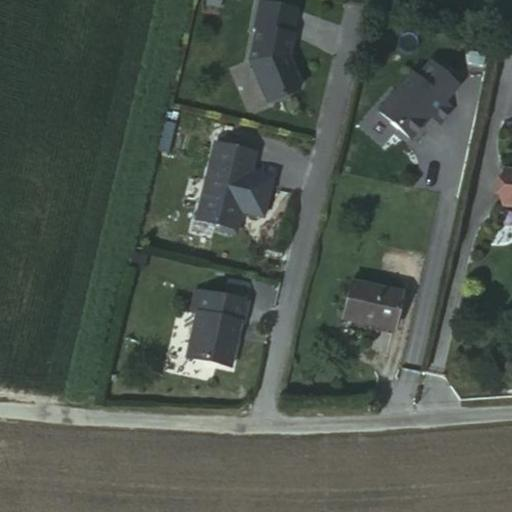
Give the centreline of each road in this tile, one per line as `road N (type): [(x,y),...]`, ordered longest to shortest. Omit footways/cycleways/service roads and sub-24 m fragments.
road 1 (residential): [(251,418),(337,87)]
road 2 (unclassified): [(511,412),(251,418)]
road 3 (unclassified): [(251,418),(156,420),(0,404)]
